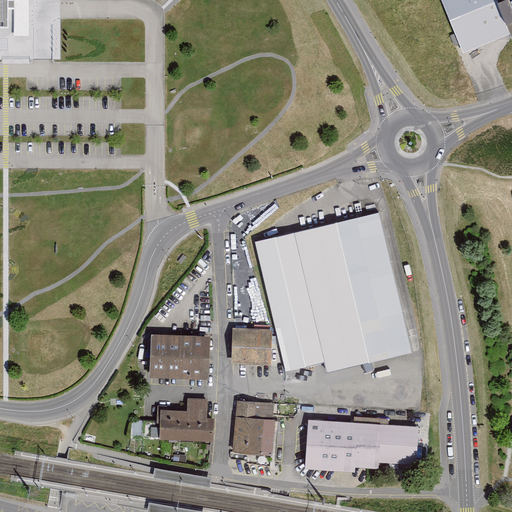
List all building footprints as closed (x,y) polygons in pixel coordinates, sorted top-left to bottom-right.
[(0,0),(0,26),(8,27),(8,0),(0,0)] [(440,0),(462,52),(508,33),(511,40),(511,39),(511,0),(503,0),(500,1),(499,0),(440,0)] [(379,211),(256,239),(286,369),(324,360),(327,371),(411,351),(379,211)] [(271,328),(233,327),(232,361),(270,362),(271,328)] [(210,337),(151,335),(150,378),(209,380),(210,337)] [(159,409),(158,439),(213,441),(214,417),(206,417),(207,398),(189,397),(188,410),(159,409)] [(278,402),(237,400),(234,450),(275,453),(278,402)] [(310,418),(306,467),(352,471),(353,465),(375,467),(376,457),(414,460),(416,426),(310,418)] [(145,420),(134,420),(133,434),(143,435),(145,420)]
